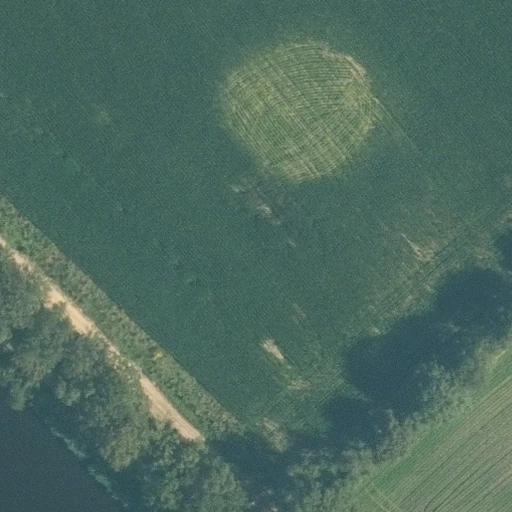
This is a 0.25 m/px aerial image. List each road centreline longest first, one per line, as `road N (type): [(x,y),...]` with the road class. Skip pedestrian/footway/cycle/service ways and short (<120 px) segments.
road 1 (track): [(0,247),(272,511)]
road 2 (track): [(511,296),(269,508)]
